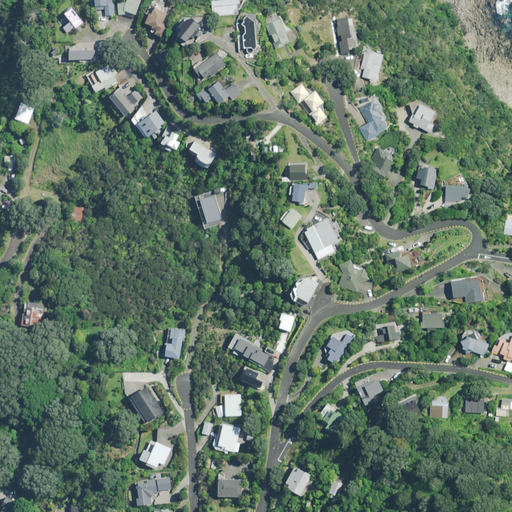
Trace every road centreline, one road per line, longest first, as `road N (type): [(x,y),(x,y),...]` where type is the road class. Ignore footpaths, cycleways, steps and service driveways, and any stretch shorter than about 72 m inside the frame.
road 1 (residential): [(273,469),(278,414),(312,323),(328,311),(383,300),(473,249)]
road 2 (residential): [(357,186),(342,162),(292,121),(190,119),(126,34)]
road 3 (residential): [(511,380),(361,367),(315,401),(273,469)]
road 4 (residential): [(473,249),(477,234),(465,224),(384,232),(357,186)]
road 5 (residential): [(195,511),(185,378)]
